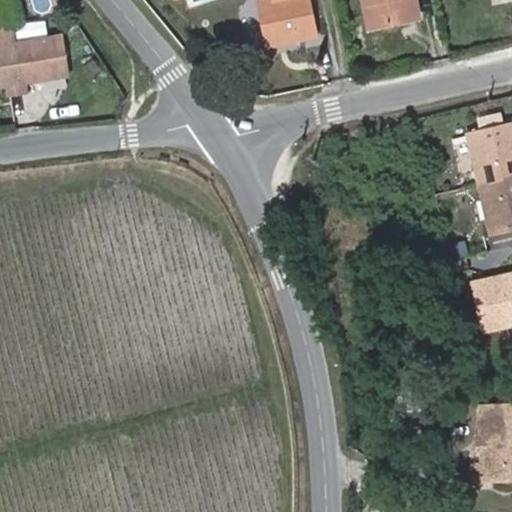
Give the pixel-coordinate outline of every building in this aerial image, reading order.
[(272,0),(274,8),(261,11),(272,54),(319,41),(307,0),(272,0)] [(366,0),(374,33),(399,29),(394,11),(420,4),(418,0),(366,0)] [(424,22),(420,4),(394,11),(399,29),(424,22)] [(16,24),(18,36),(51,31),(49,18),(16,24)] [(0,88),(4,87),(6,97),(22,94),(20,85),(64,77),(57,39),(11,47),(8,27),(0,28),(0,88)] [(507,122),(457,134),(484,238),(511,230),(511,144),(510,138),(507,122)] [(511,325),(511,273),(464,285),(476,334),(511,325)] [(511,407),(468,409),(469,465),(474,464),(475,483),(482,483),(511,481),(511,407)]
